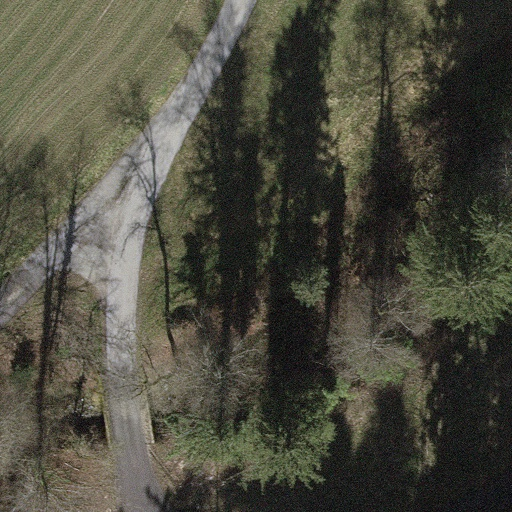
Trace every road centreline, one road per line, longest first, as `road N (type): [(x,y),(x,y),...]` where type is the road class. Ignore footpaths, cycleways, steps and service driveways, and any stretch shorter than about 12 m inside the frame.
road 1 (track): [(241,0),(138,178),(120,282),(123,368),(149,511)]
road 2 (track): [(138,178),(0,305)]
